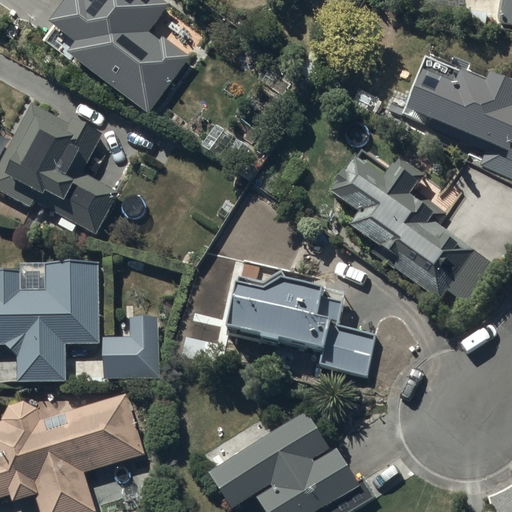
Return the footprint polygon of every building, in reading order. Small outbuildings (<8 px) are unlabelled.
[(76,49),(69,59),(148,118),(191,61),(163,40),(160,45),(148,36),(168,9),(156,0),(71,0),(72,1),(50,30),(76,49)] [(511,0),(503,0),(499,28),(511,30),(511,0)] [(404,117),(486,149),(479,167),(511,180),(511,89),(489,81),(486,88),(467,81),(469,78),(425,61),(404,117)] [(32,107),(0,166),(0,194),(30,211),(37,199),(45,203),(47,200),(64,209),(59,219),(97,239),(120,197),(83,177),(104,139),(73,123),(70,127),(32,107)] [(337,191),(331,200),(359,221),(351,233),(397,267),(394,271),(441,305),(448,295),(468,310),(497,271),(439,228),(447,217),(417,194),(420,189),(419,188),(425,180),(400,161),(387,179),(360,160),(347,177),(345,176),(335,189),(337,191)] [(0,349),(6,350),(17,360),(17,387),(67,387),(67,349),(100,349),(100,268),(45,268),(45,294),(22,294),(22,275),(0,274),(0,349)] [(239,284),(227,338),(262,344),(261,348),(280,351),(281,349),(322,356),(319,372),(367,380),(374,335),(340,329),(344,306),(323,303),(324,294),(289,288),(281,276),(262,288),(239,284)] [(131,341),(103,342),(104,384),(159,382),(158,320),(130,321),(131,341)] [(96,511),(85,476),(145,458),(127,397),(41,423),(38,412),(24,405),(9,410),(2,423),(2,426),(0,426),(0,502),(10,500),(13,507),(35,500),(39,511),(96,511)] [(307,421),(210,481),(228,511),(240,511),(272,493),(274,496),(259,506),(262,511),(360,511),(376,502),(362,480),(356,484),(338,455),(315,469),(312,465),(328,455),(307,421)]
